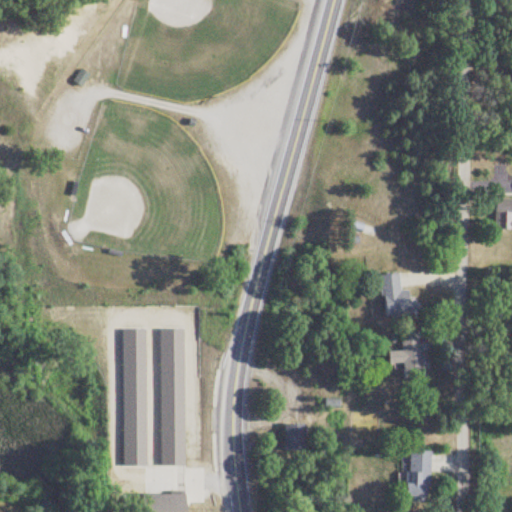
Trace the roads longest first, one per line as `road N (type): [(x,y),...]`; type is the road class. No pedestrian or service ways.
road 1 (residential): [(328,0),(227,390),(231,511)]
road 2 (residential): [(459,511),(460,0)]
